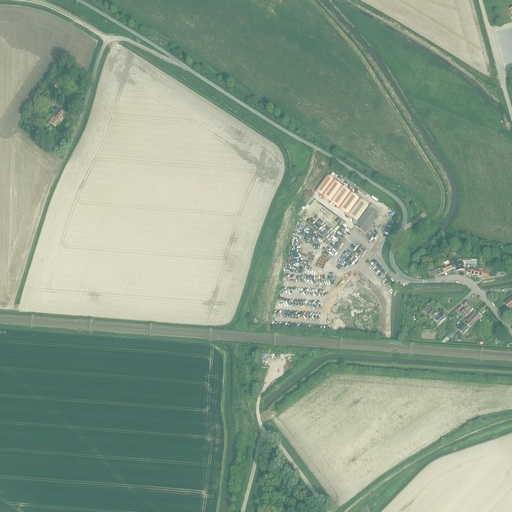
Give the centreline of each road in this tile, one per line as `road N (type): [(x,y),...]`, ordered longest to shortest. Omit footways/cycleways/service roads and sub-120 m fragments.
road 1 (unclassified): [(418,281),(391,262),(404,221),(396,199),(78,0)]
road 2 (track): [(511,371),(329,359),(269,409),(265,435)]
road 3 (unclassified): [(328,511),(268,435),(259,442),(242,511)]
road 4 (unclassified): [(511,116),(480,0)]
